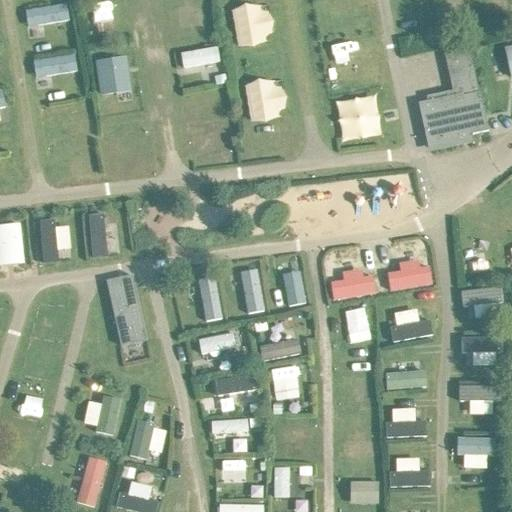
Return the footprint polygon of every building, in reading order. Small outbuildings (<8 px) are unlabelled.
[(179,0),(181,19),(191,18),(189,0),(179,0)] [(206,0),(191,0),(194,19),(181,21),(183,35),(198,33),(199,37),(212,35),(206,0)] [(349,16),(346,0),(318,0),(322,20),(349,16)] [(25,12),(29,31),(71,21),(66,2),(25,12)] [(231,8),(238,47),(272,40),(264,2),(231,8)] [(423,105),(432,150),(473,141),(472,135),(488,132),(480,92),(479,93),(468,41),(443,46),(443,48),(446,47),(455,91),(447,92),(449,100),(423,105)] [(336,44),(338,63),(359,61),(357,42),(336,44)] [(184,70),(221,61),(217,45),(180,54),(184,70)] [(511,46),(499,50),(503,66),(511,63),(511,46)] [(35,76),(77,72),(76,55),(34,59),(35,76)] [(96,60),(99,95),(131,92),(127,57),(96,60)] [(263,102),(283,99),(281,87),(261,90),(263,102)] [(199,128),(201,152),(228,150),(225,125),(199,128)] [(114,153),(125,152),(124,137),(112,139),(114,153)] [(109,159),(110,175),(147,172),(146,157),(109,159)] [(89,257),(107,257),(105,214),(88,214),(89,257)] [(58,251),(70,250),(69,226),(55,227),(55,220),(40,221),(42,263),(59,262),(58,251)] [(0,224),(0,264),(23,264),(21,224),(0,224)] [(399,262),(400,272),(387,273),(389,291),(432,286),(430,267),(419,269),(418,260),(399,262)] [(372,276),(362,277),(361,269),(341,272),(342,280),(329,282),(333,301),(375,295),(372,276)] [(246,314),(263,312),(259,270),(242,272),(246,314)] [(287,306),(305,303),(300,271),(282,274),(287,306)] [(203,321),(220,320),(217,279),(200,280),(203,321)] [(140,337),(128,282),(113,285),(125,341),(140,337)] [(474,319),(502,318),(501,288),(463,290),(464,308),(474,308),(474,319)] [(391,313),(395,342),(432,336),(430,320),(419,322),(417,309),(391,313)] [(369,312),(350,313),(352,347),(370,347),(369,312)] [(233,332),(198,340),(201,356),(236,348),(233,332)] [(461,353),(471,354),(471,367),(497,367),(497,338),(461,337),(461,353)] [(263,361),(301,355),(298,339),(260,346),(263,361)] [(270,369),(273,392),(297,389),(294,366),(270,369)] [(385,373),(386,389),(426,388),(426,371),(385,373)] [(459,386),(459,401),(469,401),(469,415),(493,415),(493,386),(459,386)] [(102,395),(100,404),(88,401),(82,428),(114,435),(121,399),(102,395)] [(385,424),(385,439),(427,438),(426,421),(414,422),(413,408),(392,409),(392,423),(385,424)] [(248,420),(211,421),(211,434),(248,433),(248,420)] [(128,456),(147,460),(149,451),(161,454),(167,428),(137,421),(128,456)] [(353,434),(354,453),(374,452),(374,433),(353,434)] [(462,469),(488,470),(490,439),(457,437),(456,454),(463,455),(462,469)] [(232,439),(233,453),(247,453),(247,439),(232,439)] [(75,503),(97,507),(106,461),(84,457),(75,503)] [(392,490),(430,489),(430,471),(418,472),(418,457),(391,458),(392,490)] [(219,474),(245,474),(245,460),(218,460),(219,474)] [(273,498),(288,498),(289,468),(274,468),(273,498)] [(115,508),(130,511),(157,511),(160,503),(119,492),(115,508)]
